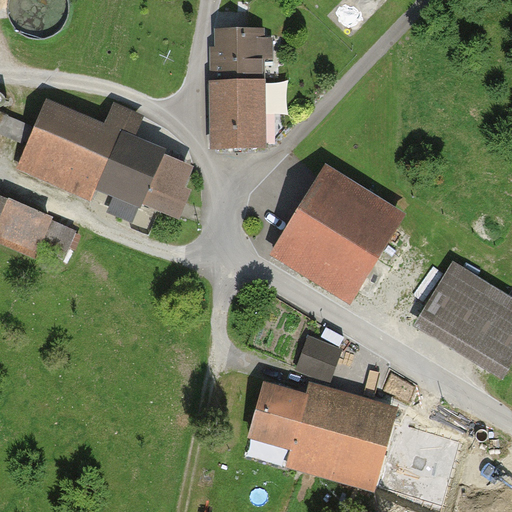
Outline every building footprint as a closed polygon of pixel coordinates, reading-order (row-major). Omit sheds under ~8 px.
[(268,40),(214,40),(216,158),(270,158),(269,153),(278,152),(278,136),(288,136),(288,118),(269,119),(268,70),(278,70),(277,47),(268,47),(268,40)] [(106,137),(50,113),(22,176),(97,209),(100,202),(147,223),(149,217),(181,231),(195,199),(188,196),(196,176),(138,151),(148,128),(115,114),(106,137)] [(331,175),(275,265),(358,317),(414,226),(331,175)] [(77,238),(0,204),(0,245),(63,272),(77,238)] [(511,304),(459,273),(421,337),(509,388),(511,382),(511,304)] [(347,357),(310,342),(297,374),(333,389),(347,357)] [(292,461),(288,476),(404,509),(424,440),(396,432),(401,417),(312,392),(308,406),(269,394),(252,450),(292,461)]
